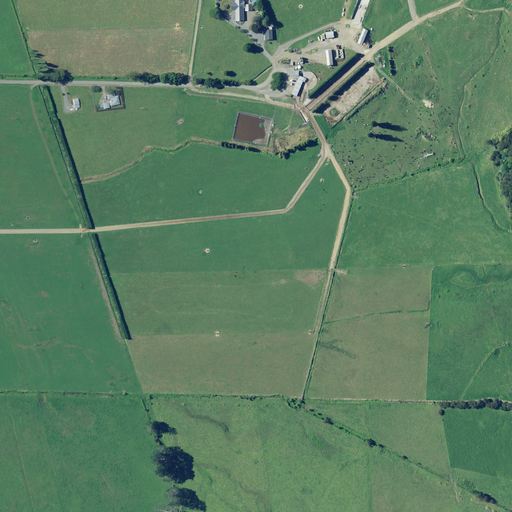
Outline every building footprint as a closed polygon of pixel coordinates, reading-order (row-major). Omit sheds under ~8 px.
[(249,11),(252,11),(252,5),(245,5),(245,1),(243,1),(243,0),(235,0),(235,2),(232,2),(232,11),(236,11),(235,21),(244,21),(244,8),(245,8),(245,11),(249,11)] [(364,42),(368,31),(364,29),(358,44),(362,46),(364,42)] [(294,71),(295,69),(291,69),(290,78),(298,79),(298,71),(294,71)] [(306,79),(299,76),(292,94),(297,96),(303,82),(305,82),(306,79)] [(113,96),(113,93),(106,94),(107,100),(109,99),(110,103),(109,103),(109,106),(118,104),(116,96),(113,96)]
